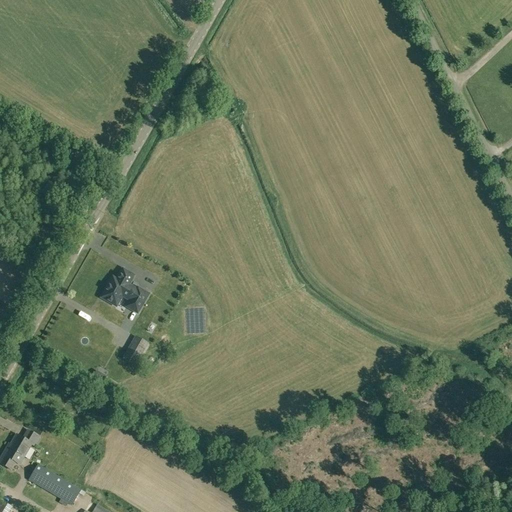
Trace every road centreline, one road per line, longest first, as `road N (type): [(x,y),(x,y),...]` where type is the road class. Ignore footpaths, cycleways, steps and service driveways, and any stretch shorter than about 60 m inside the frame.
road 1 (tertiary): [(0,377),(219,0)]
road 2 (unclassified): [(511,203),(409,0)]
